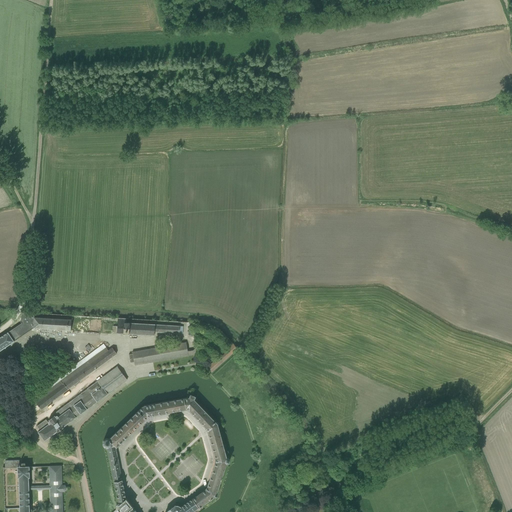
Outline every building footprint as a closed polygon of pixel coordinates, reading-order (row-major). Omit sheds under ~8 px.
[(71,320),(34,317),(34,313),(21,313),(21,320),(22,322),(0,337),(0,351),(14,342),(14,341),(33,329),(70,331),(71,320)] [(126,319),(118,318),(117,326),(113,326),(112,332),(117,332),(117,333),(116,333),(116,334),(123,334),(154,336),(154,332),(178,334),(178,333),(182,333),(183,326),(155,325),(126,323),(126,319)] [(186,342),(132,352),(132,354),(129,355),(130,363),(134,362),(135,366),(188,356),(198,354),(197,347),(193,350),(187,351),(186,342)] [(34,401),(41,410),(117,354),(112,348),(108,351),(103,344),(38,392),(41,396),(34,401)] [(233,344),(207,368),(211,373),(237,349),(233,344)] [(37,432),(44,442),(49,438),(53,435),(57,432),(58,432),(63,428),(97,402),(108,394),(127,380),(117,367),(87,389),(55,413),(56,416),(55,416),(55,417),(54,416),(48,420),(49,421),(48,422),(46,420),(37,426),(40,430),(37,432)] [(188,397),(145,405),(141,407),(109,439),(108,439),(107,439),(106,439),(105,439),(104,439),(104,440),(103,440),(103,441),(103,442),(102,442),(102,443),(102,444),(103,445),(103,446),(104,446),(104,447),(105,447),(106,448),(107,448),(114,484),(118,503),(118,502),(116,505),(116,506),(116,507),(116,508),(116,509),(116,510),(115,510),(117,511),(192,511),(199,508),(214,497),(215,497),(216,497),(217,497),(217,496),(217,495),(217,494),(216,494),(226,463),(228,463),(230,462),(230,460),(228,458),(227,458),(218,425),(218,424),(218,423),(217,422),(216,422),(194,400),(195,397),(190,394),(188,397)] [(62,485),(62,466),(49,466),(50,486),(29,486),(29,478),(30,478),(29,466),(25,466),(25,463),(21,463),(21,466),(20,466),(19,460),(5,460),(5,466),(5,468),(17,468),(17,478),(18,478),(19,508),(19,511),(29,511),(29,490),(50,489),(50,511),(62,511),(62,492),(65,492),(66,490),(66,489),(66,487),(65,485),(62,485)]
